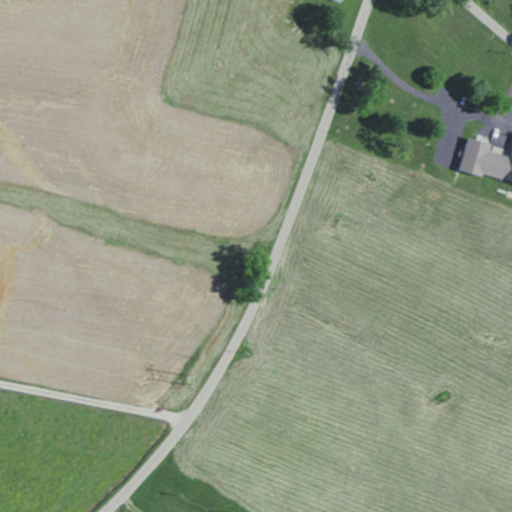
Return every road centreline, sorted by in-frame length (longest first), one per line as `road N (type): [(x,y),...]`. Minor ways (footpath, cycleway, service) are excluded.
road 1 (residential): [(230,351),(273,264),(370,0)]
road 2 (residential): [(106,511),(185,421),(230,351)]
